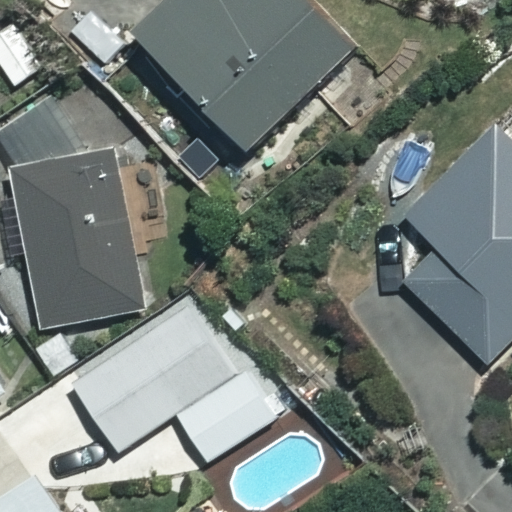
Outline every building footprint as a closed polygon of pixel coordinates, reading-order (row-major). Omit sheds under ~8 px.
[(329,0),(162,0),(138,24),(262,151),(372,44),(329,0)] [(124,125),(10,141),(37,336),(151,320),(124,125)] [(411,276),(500,355),(511,341),(511,140),(496,126),(414,216),(442,242),(411,276)] [(0,392),(20,378),(0,351),(0,392)] [(249,357),(178,410),(221,466),(292,413),(249,357)] [(0,511),(76,511),(38,461),(0,489),(0,511)]
